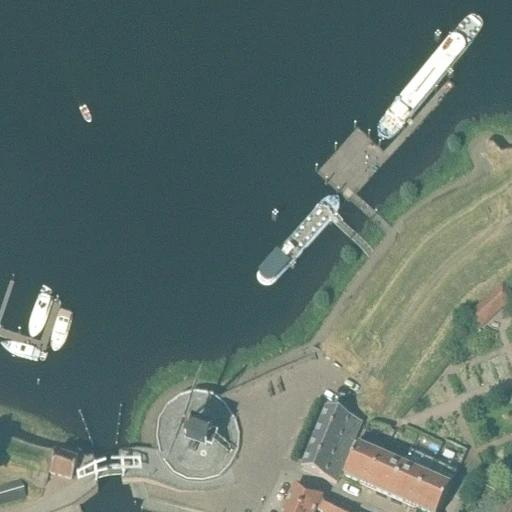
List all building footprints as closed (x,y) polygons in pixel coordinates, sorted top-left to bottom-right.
[(511,296),(502,285),(465,319),(477,333),(511,300),(511,296)] [(319,426),(355,440),(361,425),(325,411),(319,426)] [(319,426),(313,440),(348,455),(355,440),(319,426)] [(206,428),(183,428),(183,446),(206,446),(206,428)] [(348,455),(313,440),(307,455),(342,470),(348,455)] [(342,480),(365,491),(382,454),(359,444),(342,480)] [(405,465),(382,454),(365,491),(388,501),(405,465)] [(410,454),(405,465),(388,501),(411,511),(433,464),(410,454)] [(336,485),(342,470),(307,455),(301,470),(336,485)] [(72,481),(77,464),(54,457),(49,473),(72,481)] [(433,464),(411,511),(412,511),(439,511),(456,475),(433,464)] [(0,487),(0,505),(26,498),(21,481),(0,487)] [(283,511),(345,511),(321,500),(295,487),(283,511)] [(511,511),(511,501),(510,500),(503,511),(511,511)]
